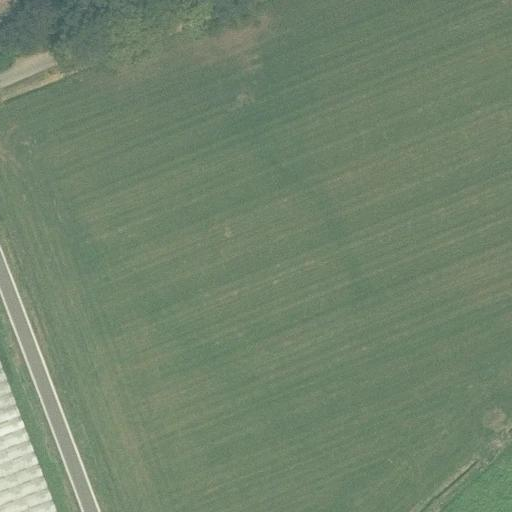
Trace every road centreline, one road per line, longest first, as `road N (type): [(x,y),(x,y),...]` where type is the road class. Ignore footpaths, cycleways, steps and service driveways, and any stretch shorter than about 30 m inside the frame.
road 1 (unclassified): [(86,511),(0,275)]
road 2 (unclassified): [(0,81),(205,0)]
